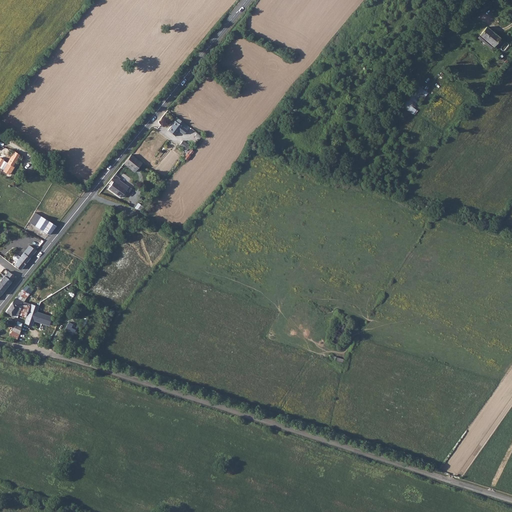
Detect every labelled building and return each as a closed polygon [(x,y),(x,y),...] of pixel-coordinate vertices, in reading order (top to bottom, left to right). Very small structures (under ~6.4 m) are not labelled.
[(481,38),(494,48),(500,40),(487,30),(481,38)] [(417,111),(413,108),(420,97),(423,100),(428,93),(416,85),(402,106),(414,115),(417,111)] [(185,121),(179,117),(176,121),(174,120),(168,130),(177,135),(180,130),(185,133),(188,128),(182,124),(185,121)] [(183,141),(180,146),(188,150),(190,146),(183,141)] [(144,158),(134,151),(124,163),(139,174),(145,165),(149,160),(146,157),(144,158)] [(2,172),(2,173),(8,176),(13,168),(11,167),(18,156),(13,153),(6,165),(2,172)] [(120,180),(114,175),(108,183),(110,185),(108,188),(113,192),(118,186),(116,185),(119,181),(120,180)] [(125,185),(119,181),(116,185),(118,186),(113,192),(117,195),(125,185)] [(117,195),(122,198),(130,188),(125,185),(117,195)] [(150,213),(160,200),(156,196),(145,210),(150,213)] [(136,208),(141,211),(144,206),(139,203),(136,208)] [(34,226),(40,216),(34,212),(28,222),(34,226)] [(34,226),(48,235),(54,225),(40,216),(34,226)] [(20,270),(36,250),(29,245),(18,258),(14,263),(13,264),(20,270)] [(10,283),(14,277),(6,271),(0,279),(0,284),(5,288),(10,283)] [(32,288),(26,285),(22,289),(28,293),(32,288)] [(22,302),(14,299),(4,311),(9,314),(16,317),(18,313),(22,302)] [(26,316),(25,321),(35,324),(39,314),(36,313),(38,306),(31,303),(30,304),(22,302),(18,313),(26,316)] [(13,335),(17,337),(19,333),(20,323),(17,321),(13,330),(6,339),(10,340),(13,335)]
